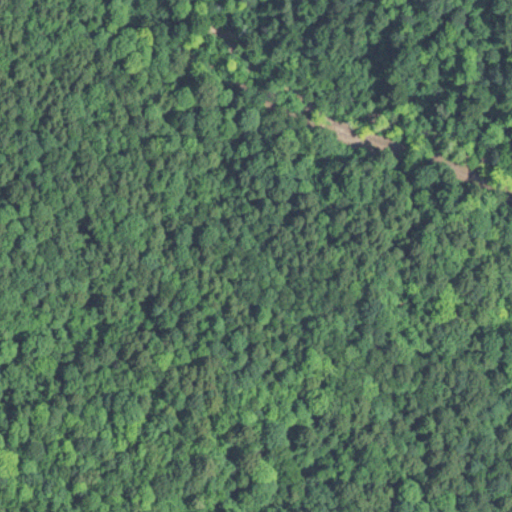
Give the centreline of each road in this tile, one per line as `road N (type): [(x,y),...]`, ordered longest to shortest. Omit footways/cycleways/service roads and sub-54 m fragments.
road 1 (track): [(432,511),(430,481),(131,0)]
road 2 (track): [(511,179),(460,163),(227,53),(164,0)]
